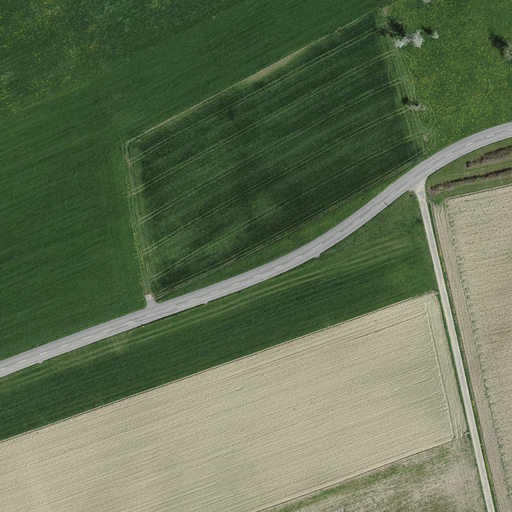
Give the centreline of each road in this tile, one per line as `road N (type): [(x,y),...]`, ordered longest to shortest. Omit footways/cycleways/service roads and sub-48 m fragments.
road 1 (unclassified): [(511,129),(444,156),(279,266),(0,369)]
road 2 (track): [(416,174),(491,511)]
